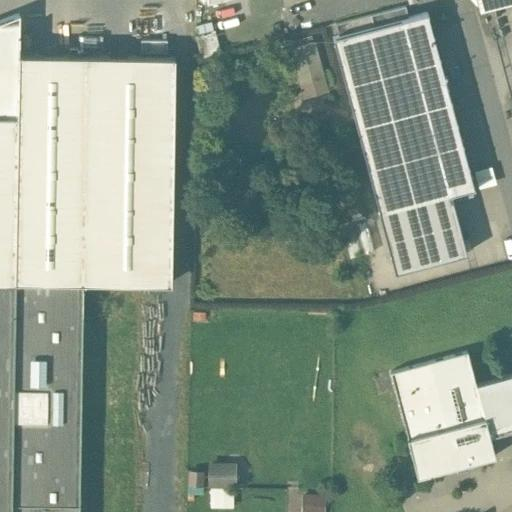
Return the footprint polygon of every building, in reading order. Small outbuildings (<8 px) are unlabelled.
[(338,35),(332,37),(379,212),(450,193),(473,187),(426,12),(373,26),(338,35)] [(18,53),(19,13),(0,20),(0,116),(17,117),(18,53)] [(370,15),(335,24),(338,35),(373,26),(370,15)] [(196,24),(205,54),(222,48),(213,19),(196,24)] [(328,89),(314,39),(288,46),(302,96),(328,89)] [(17,117),(0,116),(0,279),(82,281),(170,283),(173,55),(18,53),(17,117)] [(450,193),(379,212),(394,270),(466,251),(450,193)] [(364,217),(342,223),(350,255),(373,249),(364,217)] [(78,511),(82,281),(0,279),(0,511),(78,511)] [(466,351),(389,371),(407,437),(406,437),(416,476),(455,465),(456,471),(456,472),(469,469),(468,468),(466,462),(494,455),(475,383),(466,351)] [(511,373),(475,383),(489,435),(511,428),(511,373)] [(210,505),(237,505),(238,460),(211,460),(210,505)] [(327,511),(328,492),(305,491),(304,511),(327,511)]
